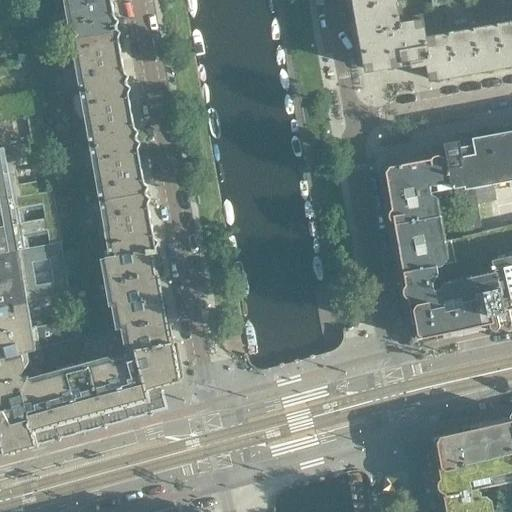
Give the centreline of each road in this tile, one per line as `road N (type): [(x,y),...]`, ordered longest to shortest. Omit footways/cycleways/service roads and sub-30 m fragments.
road 1 (residential): [(138,0),(212,420)]
road 2 (residential): [(388,357),(353,165),(357,124)]
road 3 (tertiary): [(212,420),(0,477)]
road 4 (tertiary): [(391,374),(212,420)]
road 5 (tertiary): [(221,464),(400,419)]
road 6 (tertiary): [(54,511),(221,464)]
road 7 (residential): [(511,98),(357,124)]
road 8 (residential): [(357,124),(330,0)]
road 9 (tertiary): [(511,347),(391,374)]
